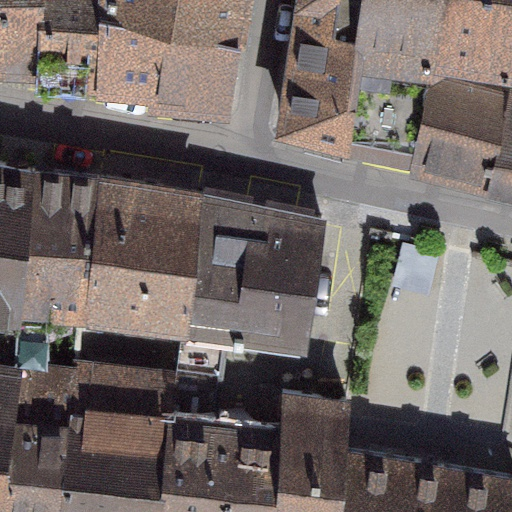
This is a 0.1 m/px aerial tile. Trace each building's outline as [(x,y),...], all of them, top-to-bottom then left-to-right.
[(0,0),(0,62),(42,67),(44,0),(0,0)] [(44,0),(42,67),(100,78),(105,0),(44,0)] [(105,0),(106,1),(244,27),(247,0),(105,0)] [(364,0),(301,0),(283,120),(351,136),(368,35),(360,33),(364,0)] [(447,0),(364,0),(360,33),(368,35),(439,47),(447,0)] [(511,0),(447,0),(439,47),(467,51),(511,58),(511,0)] [(244,27),(106,1),(100,78),(154,85),(153,93),(199,97),(199,88),(234,94),(244,27)] [(467,51),(439,47),(417,150),(494,171),(508,84),(462,73),(467,51)] [(511,61),(508,84),(494,171),(493,179),(511,183),(511,61)] [(34,166),(0,159),(0,320),(21,322),(23,301),(34,166)] [(87,307),(104,174),(34,166),(23,301),(87,307)] [(202,191),(104,174),(87,307),(187,319),(202,191)] [(325,217),(202,191),(187,319),(179,372),(173,414),(214,419),(227,333),(306,340),(325,217)] [(0,504),(4,506),(20,362),(0,361),(0,504)] [(179,372),(79,361),(78,370),(62,511),(160,511),(173,414),(179,372)] [(62,511),(78,370),(20,362),(4,506),(52,511),(62,511)] [(350,394),(284,388),(280,429),(270,511),(336,511),(345,446),(350,394)] [(214,419),(173,414),(160,511),(270,511),(280,429),(214,419)] [(511,511),(511,474),(345,446),(336,511),(511,511)]
